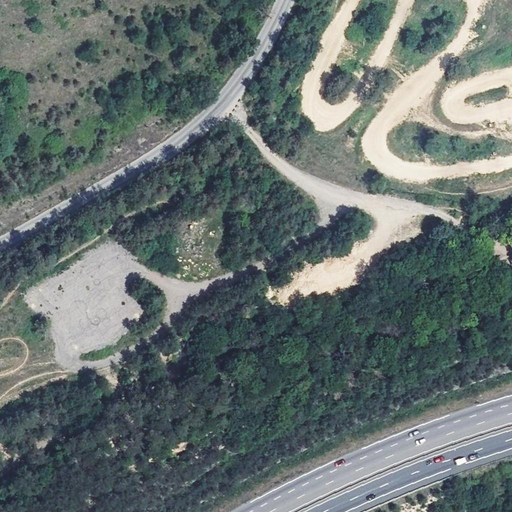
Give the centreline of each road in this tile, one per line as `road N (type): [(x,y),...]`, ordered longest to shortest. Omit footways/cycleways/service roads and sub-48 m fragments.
road 1 (unclassified): [(0,248),(159,158),(200,125),(238,84),(284,0)]
road 2 (motorway): [(511,412),(415,443),(265,511)]
road 3 (motorway): [(324,511),(511,440)]
